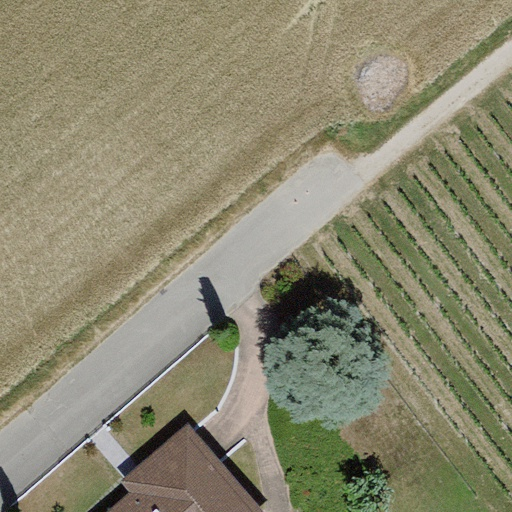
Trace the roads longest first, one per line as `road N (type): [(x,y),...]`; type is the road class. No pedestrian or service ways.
road 1 (residential): [(0,469),(334,201)]
road 2 (track): [(334,201),(511,59)]
